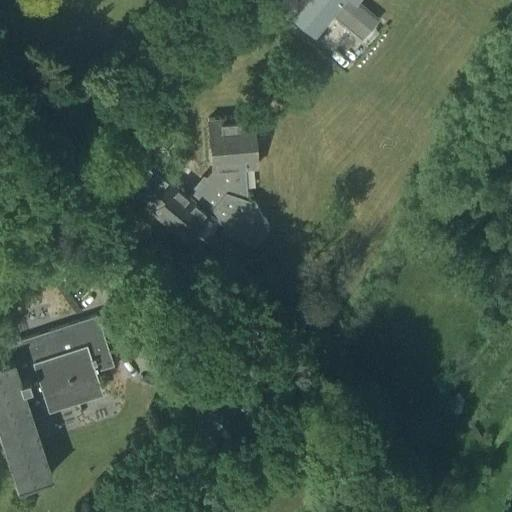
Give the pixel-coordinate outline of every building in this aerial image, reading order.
[(302,0),(298,6),(296,5),(294,8),(295,9),(291,15),(314,33),(330,14),(362,40),(379,19),(355,0),(302,0)] [(247,197),(245,166),(258,165),(254,114),(209,117),(212,168),(213,168),(213,170),(191,195),(148,157),(127,180),(128,182),(126,185),(135,193),(138,190),(153,204),(151,207),(194,245),(218,217),(226,233),(255,243),(268,228),(266,223),(268,223),(265,217),(263,218),(255,200),(247,197)] [(48,408),(102,391),(95,370),(113,364),(98,315),(0,345),(0,432),(16,485),(50,474),(31,412),(32,412),(36,416),(45,413),(47,407),(48,407),(48,408)] [(273,362),(294,338),(280,325),(259,350),(273,362)] [(234,411),(263,378),(244,361),(215,393),(234,411)]
